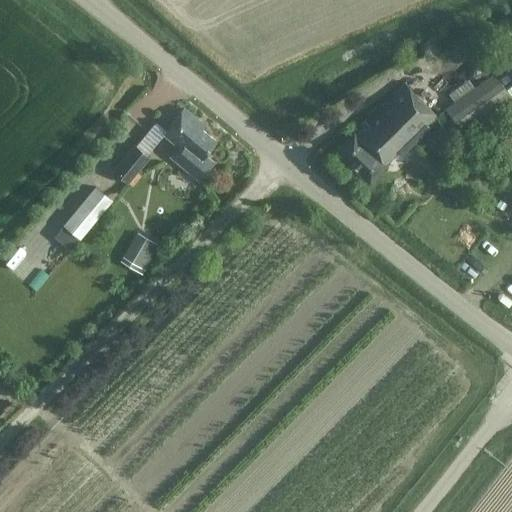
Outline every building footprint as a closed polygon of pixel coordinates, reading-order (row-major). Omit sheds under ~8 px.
[(444,107),(463,134),(511,98),(493,72),(444,107)] [(439,119),(405,82),(360,125),(363,128),(355,135),(354,133),(336,150),(369,183),(387,166),(385,164),(397,152),(400,156),(439,119)] [(169,156),(198,180),(213,163),(203,155),(215,141),(196,125),(200,121),(184,108),(162,133),(177,146),(169,156)] [(511,134),(506,139),(495,148),(511,167),(511,165),(511,134)] [(149,158),(132,144),(111,170),(128,184),(149,158)] [(64,226),(81,240),(113,203),(96,188),(64,226)] [(145,271),(156,250),(138,240),(127,261),(145,271)]
